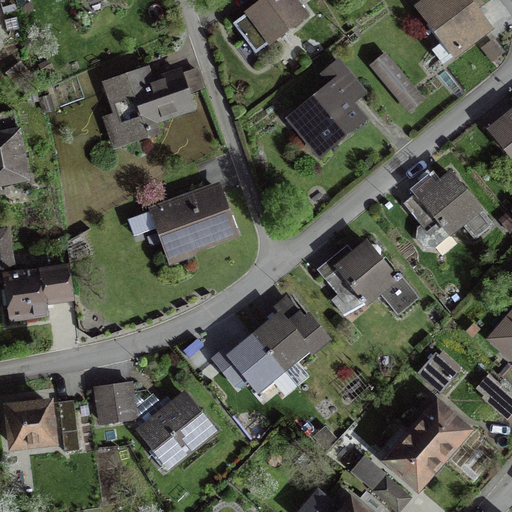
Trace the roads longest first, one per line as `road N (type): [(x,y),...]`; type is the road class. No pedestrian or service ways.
road 1 (residential): [(276,272),(511,73)]
road 2 (residential): [(0,379),(146,349),(216,315),(276,272)]
road 3 (residential): [(276,272),(187,0)]
